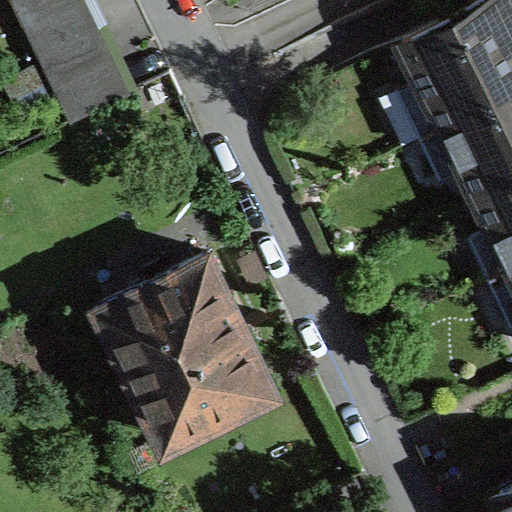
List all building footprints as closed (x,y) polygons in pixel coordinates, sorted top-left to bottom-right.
[(14,0),(39,51),(40,51),(98,23),(87,0),(14,0)] [(511,0),(468,0),(402,32),(421,71),(398,82),(441,173),(464,161),(474,181),(492,218),(468,229),(511,320),(511,319),(511,0)] [(72,116),(130,88),(98,23),(40,51),(72,116)] [(164,435),(272,382),(233,302),(207,247),(98,299),(164,435)] [(511,511),(511,481),(499,487),(502,494),(493,506),(496,511),(511,511)]
